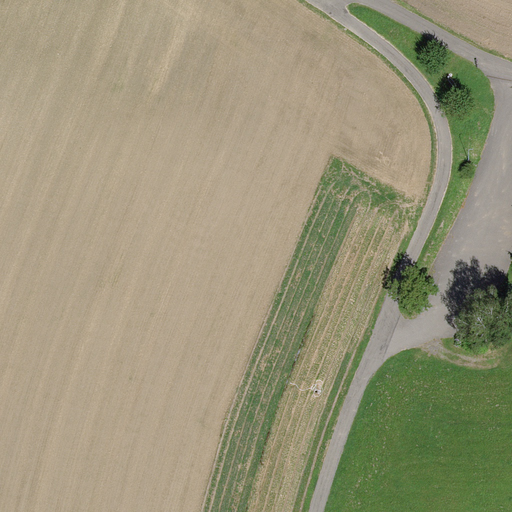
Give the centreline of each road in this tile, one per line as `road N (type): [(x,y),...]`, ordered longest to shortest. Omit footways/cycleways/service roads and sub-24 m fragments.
road 1 (track): [(315,511),(441,167),(432,106),(396,50),(323,0)]
road 2 (track): [(376,342),(456,318),(511,164)]
road 3 (track): [(369,0),(511,70)]
